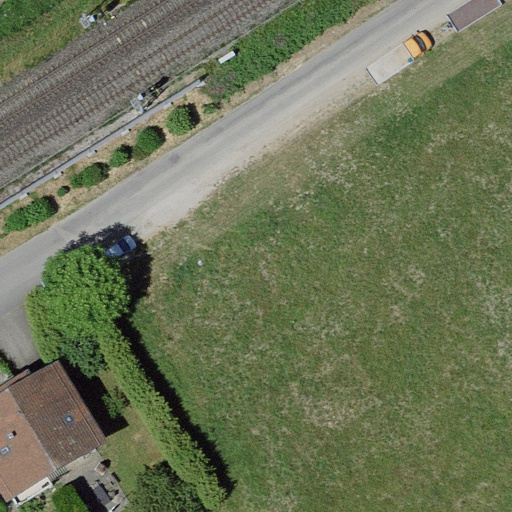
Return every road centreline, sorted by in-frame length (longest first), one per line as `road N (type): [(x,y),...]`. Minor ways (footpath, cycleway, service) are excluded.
road 1 (unclassified): [(436,0),(181,164)]
road 2 (residential): [(181,164),(0,278)]
